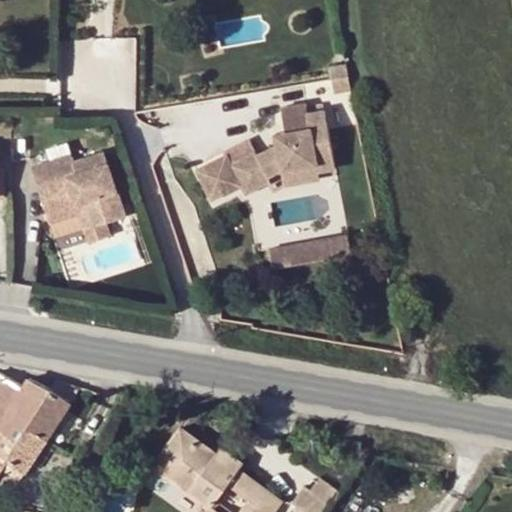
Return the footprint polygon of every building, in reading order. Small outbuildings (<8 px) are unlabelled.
[(329,71),(343,68),(341,57),(324,60),(329,71)] [(343,68),(329,71),(335,88),(347,85),(343,68)] [(329,71),(325,72),(329,89),(335,88),(329,71)] [(237,186),(240,191),(266,180),(262,172),(279,164),(311,158),(312,165),(331,163),(320,105),(307,107),(306,101),(280,105),(284,125),(282,126),(283,133),(271,135),(272,140),(253,152),(250,148),(230,159),(227,154),(196,169),(211,200),(237,186)] [(282,126),(270,128),(271,135),(283,133),(282,126)] [(31,170),(46,217),(85,204),(94,228),(104,224),(126,218),(105,153),(75,164),(72,156),(31,170)] [(262,172),(266,180),(270,187),(281,180),(289,179),(314,174),(312,165),(311,158),(279,164),(262,172)] [(85,204),(46,217),(48,226),(77,215),(88,244),(109,237),(104,224),(94,228),(85,204)] [(348,232),(268,247),(272,268),(352,253),(348,232)] [(49,442),(84,390),(56,380),(48,392),(28,377),(20,388),(0,374),(0,432),(22,447),(32,430),(49,442)] [(28,475),(49,442),(32,430),(22,447),(0,432),(0,478),(10,463),(28,475)] [(274,511),(281,503),(242,473),(246,468),(231,456),(227,462),(183,430),(155,466),(213,509),(231,486),(253,501),(244,511),(274,511)] [(332,511),(336,507),(345,495),(324,479),(315,491),(308,486),(297,503),(304,508),(301,511),(332,511)]
